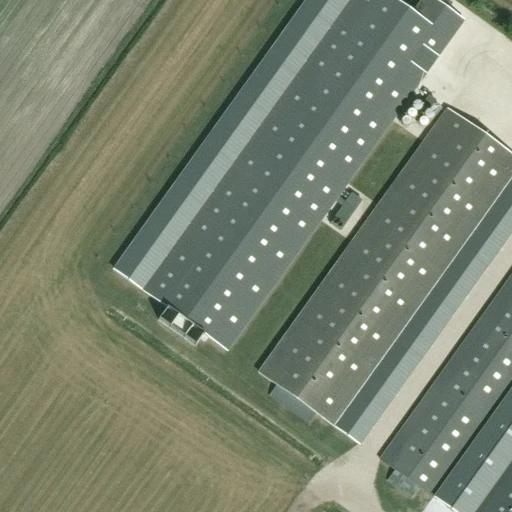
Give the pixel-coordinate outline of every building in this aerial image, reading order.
[(343,190),(463,21),(432,0),(423,0),(413,15),(390,0),(353,0),(145,293),(168,310),(159,323),(196,349),(205,336),(228,352),(334,202),(343,190)] [(423,105),(430,109),(435,100),(428,96),(423,105)] [(269,398),(308,425),(315,415),(333,428),(511,177),(511,157),(447,111),(258,375),(276,387),(269,398)] [(340,232),(361,201),(351,194),(329,225),(340,232)] [(394,470),(386,481),(412,500),(420,489),(434,499),(435,498),(433,498),(511,388),(511,278),(381,460),(380,459),(380,460),(394,470)] [(434,499),(452,511),(475,511),(511,461),(511,388),(433,498),(435,498),(434,499)] [(511,511),(511,461),(475,511),(511,511)]
